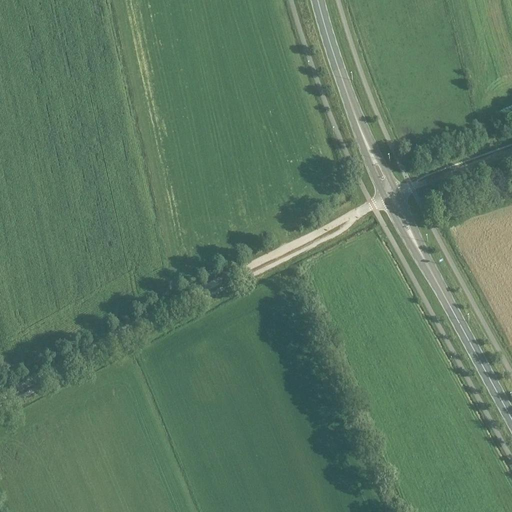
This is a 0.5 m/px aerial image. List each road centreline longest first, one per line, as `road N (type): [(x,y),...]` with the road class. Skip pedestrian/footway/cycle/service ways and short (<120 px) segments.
road 1 (primary): [(511,420),(380,176),(317,0)]
road 2 (track): [(357,213),(0,399)]
